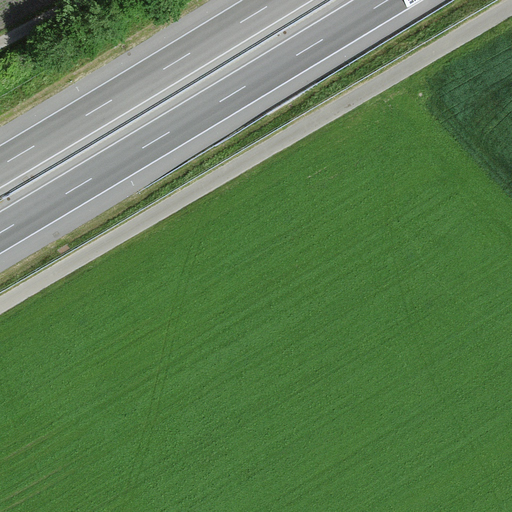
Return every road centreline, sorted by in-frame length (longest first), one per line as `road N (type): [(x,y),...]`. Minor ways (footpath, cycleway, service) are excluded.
road 1 (unclassified): [(0,305),(511,6)]
road 2 (motorway): [(0,232),(387,0)]
road 3 (motorway): [(277,0),(0,165)]
